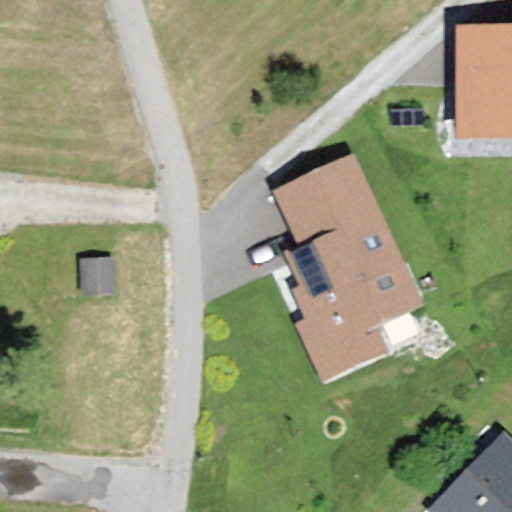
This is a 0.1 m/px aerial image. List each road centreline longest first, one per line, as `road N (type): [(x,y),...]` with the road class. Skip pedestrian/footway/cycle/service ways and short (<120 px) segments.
road 1 (residential): [(170,491),(179,412),(180,200),(125,0)]
road 2 (residential): [(170,491),(0,481)]
